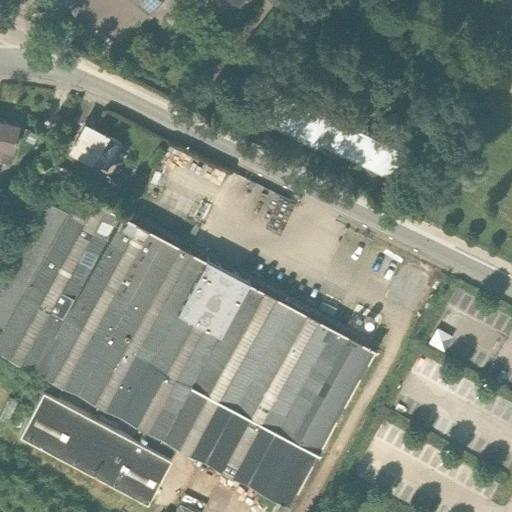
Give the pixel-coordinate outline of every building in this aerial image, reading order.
[(134,0),(147,11),(155,0),(134,0)] [(488,20),(503,28),(511,12),(511,11),(497,3),(488,20)] [(419,160),(273,90),(255,127),(256,127),(260,120),(314,145),(313,147),(314,147),(316,142),(406,185),(402,192),(403,192),(419,160)] [(18,123),(0,119),(0,145),(3,146),(0,162),(10,164),(18,123)] [(105,169),(120,143),(84,123),(70,149),(105,169)] [(29,132),(26,140),(32,143),(36,135),(29,132)] [(45,157),(35,175),(56,187),(66,169),(45,157)] [(2,188),(0,187),(0,207),(11,211),(14,202),(5,199),(6,195),(0,193),(2,188)] [(285,511),(290,504),(376,347),(248,279),(249,278),(206,255),(205,256),(78,189),(67,210),(41,197),(0,275),(0,324),(4,327),(0,335),(0,353),(49,379),(44,389),(20,433),(148,501),(171,456),(176,446),(280,500),(273,511),(285,511)]
